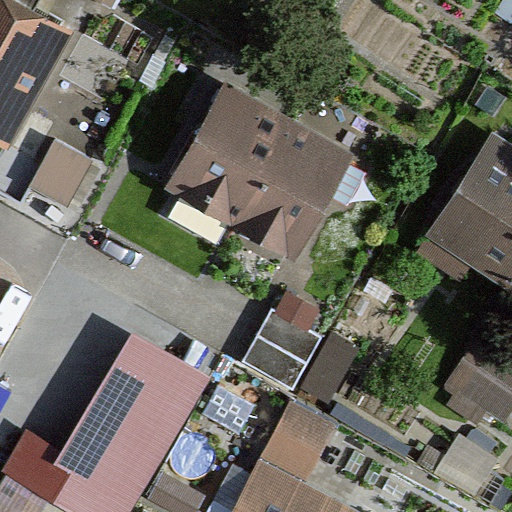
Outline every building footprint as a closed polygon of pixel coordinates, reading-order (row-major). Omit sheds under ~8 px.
[(0,0),(0,137),(4,140),(74,29),(27,0),(0,0)] [(230,79),(174,171),(300,246),(355,153),(230,79)] [(32,173),(73,195),(99,145),(58,124),(32,173)] [(511,140),(500,133),(435,232),(511,282),(511,140)] [(324,341),(273,314),(246,364),(297,391),(324,341)] [(511,352),(484,336),(450,394),(502,425),(511,407),(511,352)] [(125,511),(203,380),(131,338),(62,456),(27,435),(6,470),(78,511),(125,511)] [(305,469),(327,427),(279,401),(256,444),(305,469)] [(366,511),(259,457),(230,511),(366,511)]
